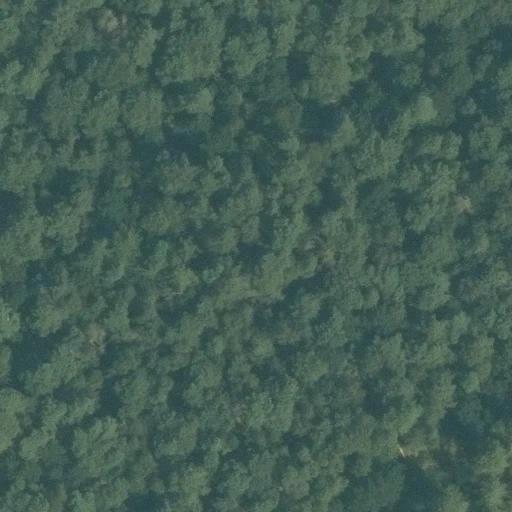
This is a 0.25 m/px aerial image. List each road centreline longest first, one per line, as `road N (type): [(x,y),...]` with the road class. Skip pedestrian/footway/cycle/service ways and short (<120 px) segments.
road 1 (track): [(0,204),(511,43)]
road 2 (track): [(511,396),(381,511)]
